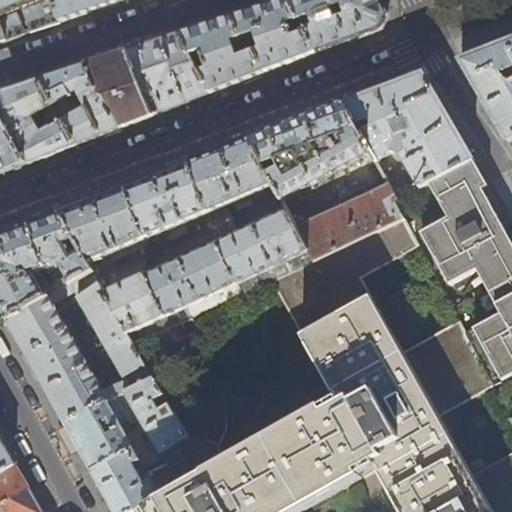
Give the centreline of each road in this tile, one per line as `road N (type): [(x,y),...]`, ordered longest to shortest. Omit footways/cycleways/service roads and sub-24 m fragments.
road 1 (residential): [(427,41),(0,206)]
road 2 (residential): [(211,0),(0,67)]
road 3 (residential): [(77,511),(0,371)]
road 4 (residential): [(427,41),(507,170)]
